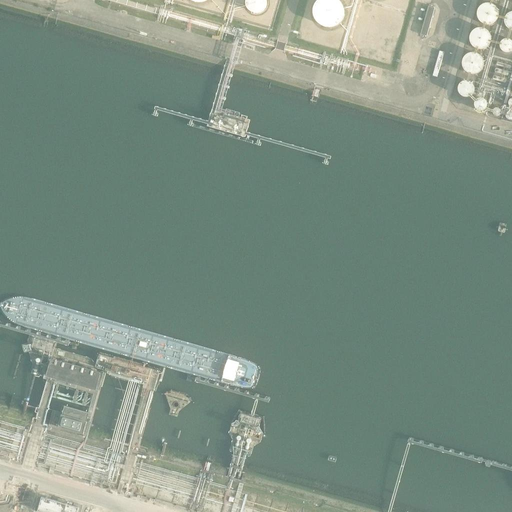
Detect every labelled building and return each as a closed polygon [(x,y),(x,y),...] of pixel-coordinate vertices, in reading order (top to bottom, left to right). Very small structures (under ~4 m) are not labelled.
[(272,6),(271,2),(270,0),(252,0),(252,2),(251,5),(251,7),(251,10),(252,11),(253,13),(257,16),(261,17),(262,17),(265,16),(269,14),(270,12),(271,10),(272,6)] [(342,15),(342,13),(341,11),(340,8),(339,6),(337,5),(334,3),(332,3),(330,2),(327,3),(325,3),(323,4),(320,6),(319,8),(318,11),(317,15),(317,18),(318,20),(320,24),(324,26),(326,27),(328,28),(332,28),(334,27),(338,25),(340,23),(341,21),(342,18),(342,15)] [(498,14),(498,13),(498,11),(497,9),(495,6),(493,4),(491,3),(487,3),(483,3),(481,5),(480,6),(478,7),(477,9),(476,13),(477,17),(479,20),(482,23),(484,24),(487,24),(489,24),(491,23),(494,21),(496,20),(497,18),(498,14)] [(420,33),(426,35),(435,7),(429,5),(420,33)] [(511,10),(510,10),(508,11),(505,13),(504,14),(502,17),(502,20),(502,24),(504,27),(505,28),(507,30),(511,31),(511,30),(511,10)] [(490,39),(489,35),(487,31),(485,30),(483,29),(479,28),(477,28),(475,29),(472,31),(470,32),(469,35),(468,37),(468,39),(469,43),(471,46),(474,49),(478,50),(482,49),(484,49),(486,47),(487,46),(489,44),(489,42),(490,39)] [(481,64),(481,63),(481,59),(479,56),(477,55),(475,54),(473,53),(470,53),(467,54),(463,56),(462,57),(461,59),(460,63),(461,67),(463,70),(466,73),(470,74),(474,74),(475,73),(477,72),(479,70),(480,68),(481,66),(481,64)] [(472,95),(472,94),(472,92),(471,90),(469,87),(467,86),(463,85),(460,85),(457,87),(454,90),(453,94),(454,97),(456,100),(458,103),(462,104),(465,103),(467,102),(469,101),(470,100),(471,98),(472,97),(472,95)] [(96,391),(101,375),(52,361),(48,377),(96,391)] [(89,415),(65,408),(60,428),(83,435),(89,415)] [(42,497),(37,511),(78,511),(79,508),(42,497)]
